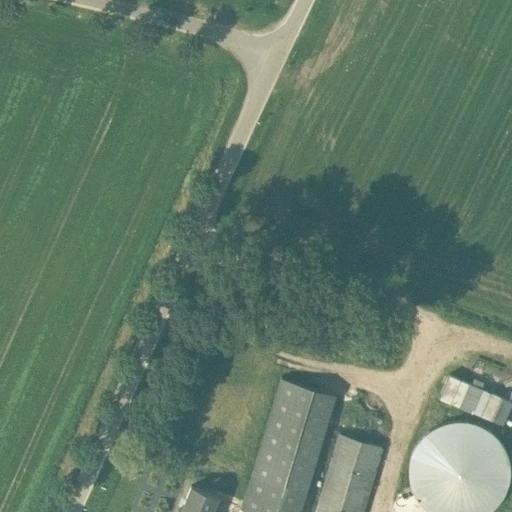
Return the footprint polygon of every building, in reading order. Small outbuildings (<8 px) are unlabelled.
[(298,315),(241,507),(256,511),(360,511),(409,348),(298,315)] [(511,398),(450,378),(442,401),(507,423),(511,407),(511,398)] [(232,399),(206,465),(225,472),(250,407),(232,399)] [(463,418),(457,418),(450,418),(444,420),(438,422),(432,425),(427,429),(422,433),(418,438),(414,443),(411,449),(409,455),(407,461),(407,468),(407,474),(408,480),(410,487),(412,493),(416,498),(420,503),(424,508),(429,511),(487,511),(490,510),(495,506),(499,501),(503,496),(506,490),(508,484),(509,477),(510,471),(510,465),(509,458),(507,452),(505,446),(501,440),(497,435),(493,431),(488,427),(482,423),(476,421),(470,419),(463,418)] [(209,511),(217,495),(192,485),(180,511),(209,511)]
